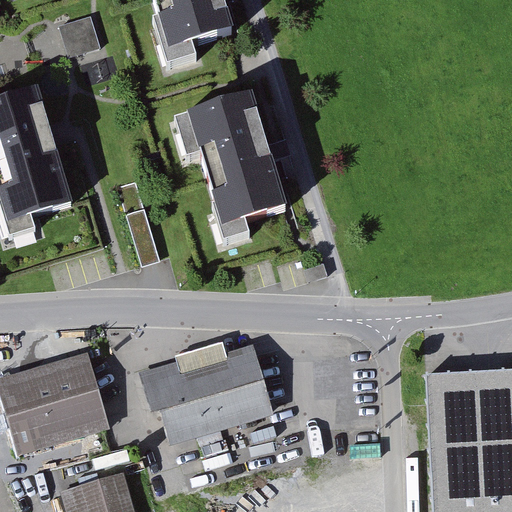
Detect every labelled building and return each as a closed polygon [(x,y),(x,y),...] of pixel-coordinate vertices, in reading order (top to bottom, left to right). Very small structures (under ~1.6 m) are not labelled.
[(154,0),(171,54),(234,36),(223,0),(154,0)] [(92,20),(64,28),(73,60),(102,52),(92,20)] [(41,93),(0,105),(0,183),(13,227),(75,208),(75,206),(54,139),(41,93)] [(253,96),(190,115),(225,230),(288,211),(270,155),(253,96)] [(160,263),(135,184),(118,189),(142,268),(152,265),(160,263)] [(324,265),(306,271),(309,283),(327,278),(324,265)] [(164,413),(174,447),(272,418),(252,350),(227,357),(226,352),(141,377),(153,417),(164,413)] [(111,431),(88,357),(0,384),(0,388),(22,459),(111,431)] [(511,511),(511,376),(427,381),(434,511),(511,511)] [(154,511),(134,511),(124,477),(63,495),(68,511),(156,511),(154,511)]
